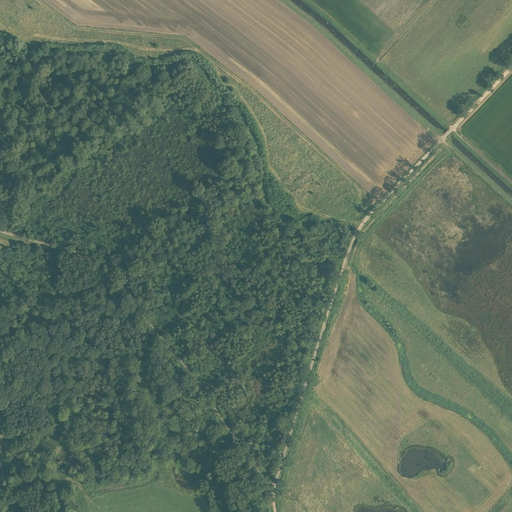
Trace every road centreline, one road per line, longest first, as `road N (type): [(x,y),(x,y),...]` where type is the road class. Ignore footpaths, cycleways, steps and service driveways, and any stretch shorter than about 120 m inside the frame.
road 1 (unclassified): [(273,487),(356,231),(511,68)]
road 2 (track): [(362,224),(355,215),(370,198),(190,44),(75,28),(33,0)]
road 3 (unclassified): [(273,487),(111,275),(81,253),(0,230)]
road 4 (track): [(286,0),(444,137)]
